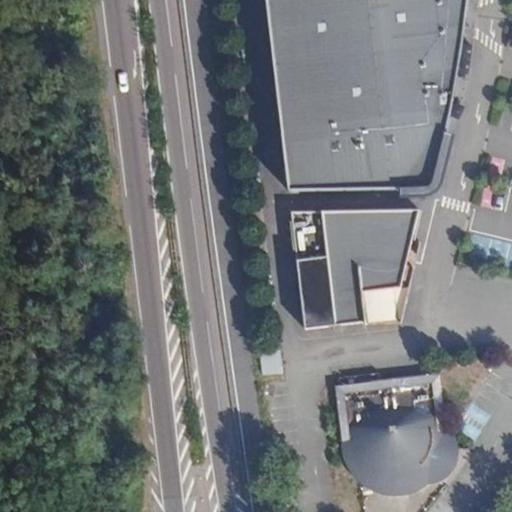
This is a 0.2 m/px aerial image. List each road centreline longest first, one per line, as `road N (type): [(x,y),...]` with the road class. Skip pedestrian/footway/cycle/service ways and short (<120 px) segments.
road 1 (primary): [(234,511),(169,0)]
road 2 (primary): [(118,0),(176,511)]
